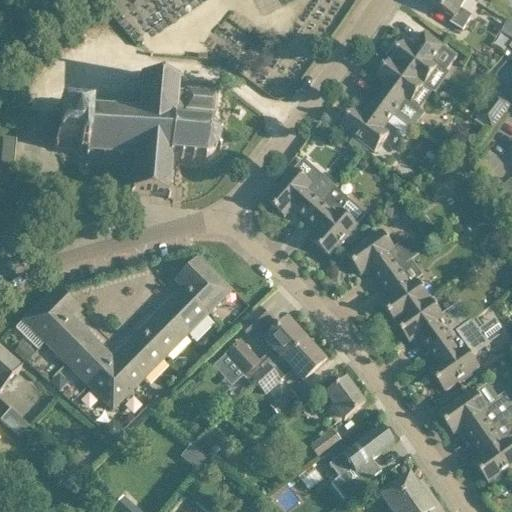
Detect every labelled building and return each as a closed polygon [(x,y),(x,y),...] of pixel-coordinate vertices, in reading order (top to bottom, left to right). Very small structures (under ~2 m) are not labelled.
[(463,33),(472,18),(461,11),(467,0),(430,0),(428,4),(454,20),(451,25),(463,33)] [(511,44),(511,41),(511,27),(506,24),(499,36),(511,44)] [(450,66),(457,58),(425,34),(414,49),(404,42),(391,60),(426,86),(440,67),(434,63),(436,60),(450,66)] [(412,105),(426,86),(391,60),(376,80),(386,87),(376,101),(395,115),(395,117),(412,130),(423,115),(411,105),(411,104),(412,105)] [(175,83),(144,80),(141,76),(137,79),(141,82),(140,96),(136,96),(135,101),(137,100),(136,110),(138,111),(138,114),(124,113),(125,110),(122,110),(122,113),(108,112),(108,109),(106,109),(105,112),(91,110),(91,108),(88,108),(87,117),(85,120),(63,118),(59,113),(56,115),(60,121),(59,132),(58,143),(53,147),(56,151),(61,147),(77,148),(77,152),(80,155),(135,160),(132,192),(129,194),(131,197),(134,194),(165,197),(168,200),(170,198),(168,195),(168,191),(171,156),(203,159),(204,163),(207,162),(206,159),(215,151),(219,153),(220,150),(217,149),(218,138),(221,137),(220,134),(217,135),(210,126),(212,123),(208,122),(209,115),(215,116),(217,93),(177,90),(177,84),(180,82),(178,80),(175,83)] [(477,119),(475,122),(490,133),(511,106),(495,94),(476,118),(477,119)] [(385,130),(395,117),(395,115),(376,101),(364,117),(355,110),(340,129),(375,154),(390,134),(385,130)] [(3,136),(2,149),(14,150),(17,110),(5,110),(3,136)] [(325,146),(333,136),(322,128),(314,137),(325,146)] [(432,171),(443,157),(423,143),(413,157),(432,171)] [(2,149),(0,171),(12,172),(14,150),(2,149)] [(364,158),(359,166),(366,171),(372,164),(364,158)] [(295,171),(266,203),(284,219),(292,210),(306,222),(323,204),(322,203),(309,191),(313,187),(310,184),(307,182),(316,171),(303,160),(295,171)] [(393,179),(386,188),(395,196),(402,186),(393,179)] [(511,200),(511,182),(511,181),(502,189),(511,200)] [(323,204),(306,222),(320,234),(312,243),(330,259),(344,242),(356,229),(358,226),(357,225),(366,216),(336,189),(335,188),(322,203),(323,204)] [(473,204),(462,213),(468,220),(478,212),(473,204)] [(465,226),(462,230),(462,236),(467,239),(472,239),(477,234),(476,228),(472,225),(465,226)] [(395,249),(382,232),(347,257),(361,277),(371,270),(381,285),(402,270),(412,262),(411,261),(422,254),(410,238),(395,249)] [(196,259),(178,278),(179,278),(191,290),(187,295),(208,315),(216,307),(230,293),(196,259)] [(402,270),(381,285),(392,299),(382,306),(396,325),(431,300),(418,281),(413,285),(402,270)] [(56,289),(22,322),(44,344),(45,345),(66,324),(61,319),(73,307),(73,308),(74,307),(56,289)] [(172,300),(159,313),(185,338),(208,315),(187,295),(175,306),(171,303),(173,301),(172,300)] [(443,316),(431,300),(396,325),(410,344),(419,337),(430,352),(474,320),(461,303),(443,316)] [(260,311),(245,325),(255,336),(270,322),(260,311)] [(156,326),(140,342),(161,363),(185,338),(159,313),(150,323),(151,323),(152,322),(156,326)] [(431,374),(445,393),(480,368),(473,358),(490,345),(473,322),(475,321),(474,320),(430,352),(441,367),(431,374)] [(239,342),(223,356),(242,378),(245,375),(253,383),(256,387),(305,343),(286,322),(271,336),(264,342),(272,350),(258,363),(239,342)] [(66,324),(45,345),(66,366),(91,340),(81,330),(80,330),(81,332),(77,335),(66,324)] [(91,340),(66,366),(86,386),(107,365),(97,355),(100,351),(102,352),(103,352),(91,340)] [(199,341),(195,345),(203,353),(210,345),(206,341),(199,341)] [(122,360),(116,365),(137,386),(161,363),(140,342),(132,350),(128,346),(129,345),(128,344),(117,356),(122,360)] [(23,343),(14,352),(25,362),(34,354),(23,343)] [(270,374),(256,387),(265,396),(278,384),(294,403),(323,381),(314,372),(324,364),(305,343),(270,374)] [(0,394),(21,370),(0,351),(0,394)] [(177,360),(172,365),(181,375),(191,365),(185,360),(177,360)] [(107,365),(86,386),(92,391),(107,407),(112,412),(137,386),(116,365),(114,367),(118,370),(115,373),(107,365)] [(59,375),(49,385),(58,393),(67,384),(59,375)] [(364,407),(345,381),(324,396),(324,397),(312,406),(319,416),(332,407),(343,422),(364,407)] [(456,405),(439,417),(453,436),(463,429),(474,444),(493,430),(511,416),(511,405),(511,404),(507,407),(503,401),(489,411),(486,407),(475,391),(456,405)] [(0,422),(19,439),(29,427),(9,411),(0,421),(0,422)] [(511,416),(493,430),(474,444),(484,459),(475,466),(488,485),(505,474),(511,468),(511,444),(510,441),(509,440),(511,438),(511,416)] [(109,425),(101,433),(113,443),(120,436),(109,425)] [(339,445),(328,454),(335,462),(329,466),(339,479),(332,485),(344,501),(370,481),(380,474),(375,466),(371,469),(368,465),(393,446),(379,428),(363,440),(346,453),(339,445)] [(316,459),(339,443),(331,433),(308,449),(316,459)] [(190,446),(180,459),(196,472),(207,459),(190,446)] [(415,488),(408,477),(380,497),(390,511),(439,511),(420,484),(415,488)] [(201,507),(206,502),(190,488),(186,493),(191,499),(201,507)]
